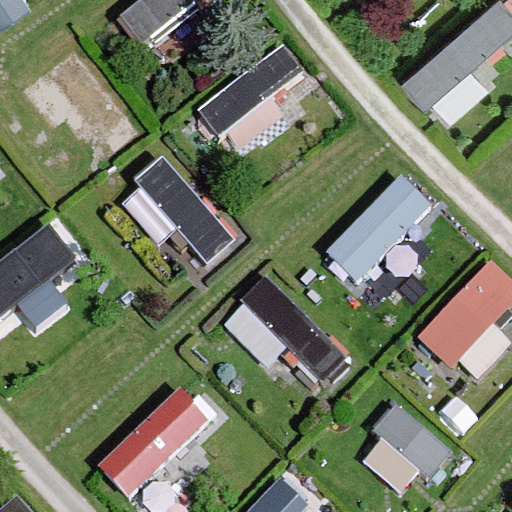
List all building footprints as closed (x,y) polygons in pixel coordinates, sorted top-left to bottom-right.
[(135,39),(199,0),(144,0),(120,16),(135,39)] [(430,86),(508,22),(488,0),(411,65),(430,86)] [(34,67),(96,146),(119,127),(55,49),(34,67)] [(214,141),(295,81),(276,58),(196,119),(214,141)] [(144,196),(204,270),(226,253),(165,179),(144,196)] [(338,284),(415,218),(395,196),(320,263),(338,284)] [(0,311),(56,270),(37,247),(0,275),(0,311)] [(432,371),(503,299),(481,279),(412,352),(432,371)] [(246,317),(318,388),(338,367),(267,296),(246,317)] [(361,426),(422,486),(443,466),(381,406),(361,426)] [(127,503),(204,438),(184,416),(108,482),(127,503)] [(281,511),(269,500),(257,511),(281,511)]
